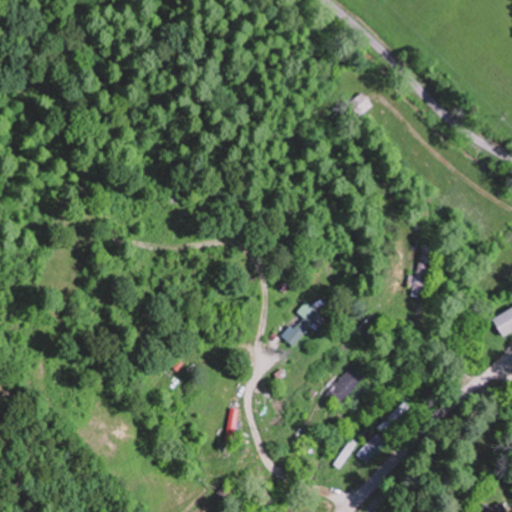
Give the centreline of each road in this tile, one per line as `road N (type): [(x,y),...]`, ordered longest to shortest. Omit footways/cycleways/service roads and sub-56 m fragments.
road 1 (residential): [(511,159),(446,116),(367,36),(318,0)]
road 2 (secondary): [(346,511),(438,417),(511,361)]
